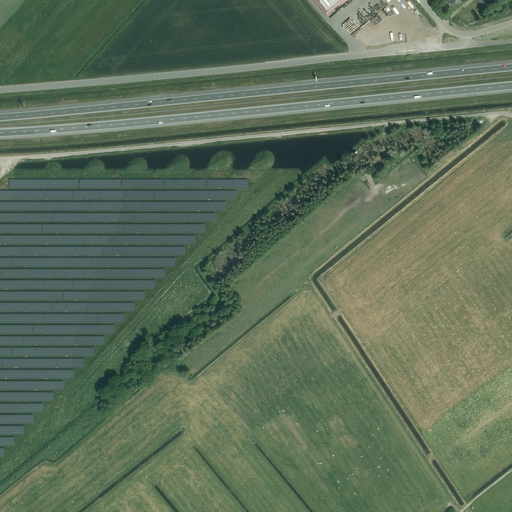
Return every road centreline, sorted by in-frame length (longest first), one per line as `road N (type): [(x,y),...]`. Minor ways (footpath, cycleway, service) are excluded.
road 1 (motorway): [(511,67),(0,117)]
road 2 (motorway): [(0,133),(511,85)]
road 3 (unclassified): [(511,116),(0,158)]
road 4 (unclassified): [(0,89),(464,45)]
